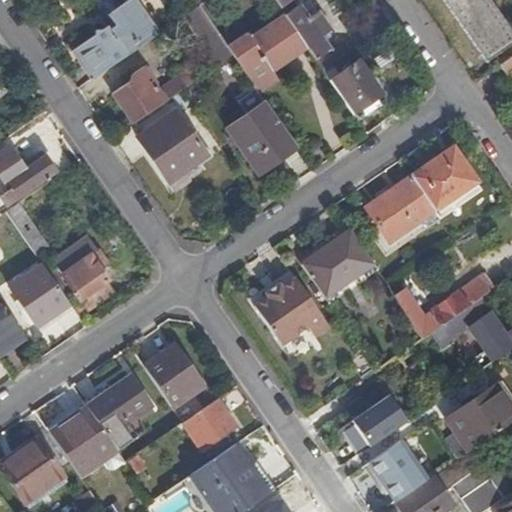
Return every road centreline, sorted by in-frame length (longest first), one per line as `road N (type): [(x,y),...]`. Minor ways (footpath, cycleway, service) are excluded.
road 1 (residential): [(465,84),(187,281)]
road 2 (residential): [(0,9),(187,281)]
road 3 (residential): [(187,281),(345,511)]
road 4 (residential): [(187,281),(0,408)]
